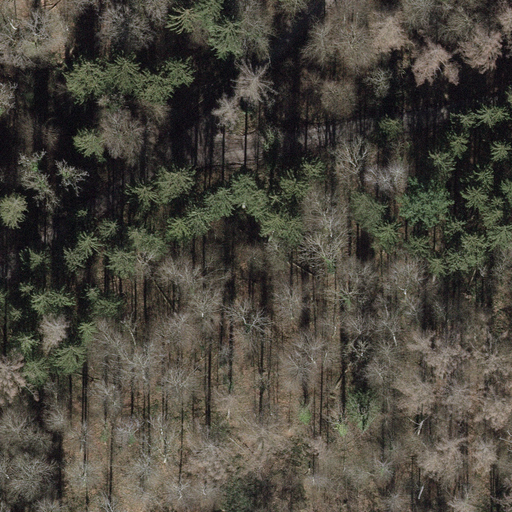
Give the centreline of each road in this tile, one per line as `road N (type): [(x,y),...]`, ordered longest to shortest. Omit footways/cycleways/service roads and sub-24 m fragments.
road 1 (track): [(0,284),(161,156),(329,0)]
road 2 (track): [(511,99),(161,156)]
